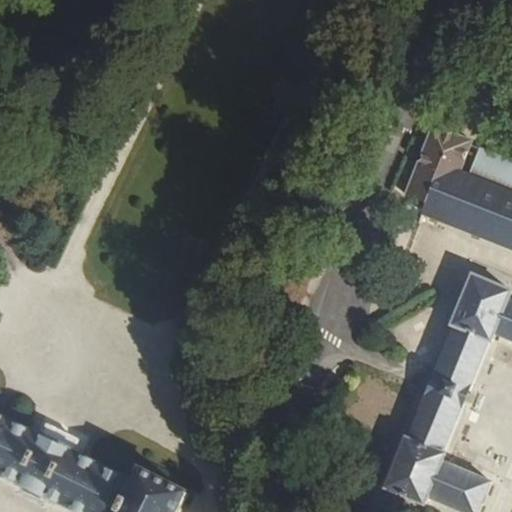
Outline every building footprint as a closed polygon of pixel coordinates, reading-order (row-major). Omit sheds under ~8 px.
[(511,193),(476,179),(466,175),(479,143),(442,128),(413,196),(433,204),(429,213),(460,226),(468,229),(511,247),(511,193)] [(511,160),(488,151),(476,179),(511,193),(511,160)] [(433,384),(426,399),(407,443),(403,442),(381,489),(421,508),(426,501),(449,511),(475,511),(488,485),(445,465),(443,451),(466,400),(494,337),(511,345),(511,303),(508,302),(511,291),(474,278),(453,326),(458,328),(435,377),(433,384)] [(351,418),(397,436),(408,406),(363,388),(351,418)] [(49,422),(37,444),(81,466),(91,442),(49,422)] [(0,482),(17,491),(16,494),(50,511),(52,507),(61,511),(175,511),(182,499),(139,477),(131,494),(81,466),(37,444),(0,425),(0,482)]
